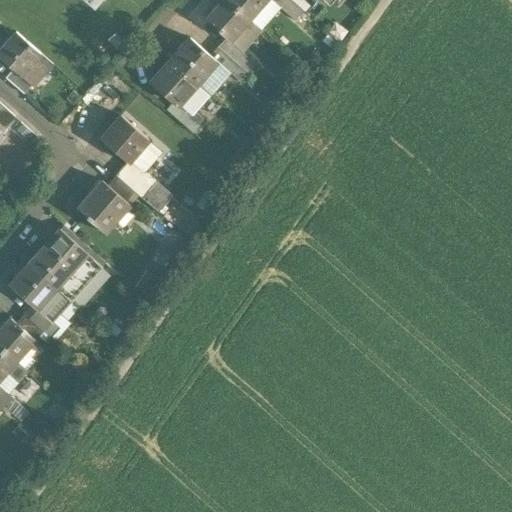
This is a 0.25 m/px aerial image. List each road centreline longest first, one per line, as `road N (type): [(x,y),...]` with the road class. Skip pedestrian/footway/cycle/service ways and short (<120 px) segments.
road 1 (track): [(387,0),(23,511)]
road 2 (residential): [(0,88),(73,155),(0,259)]
